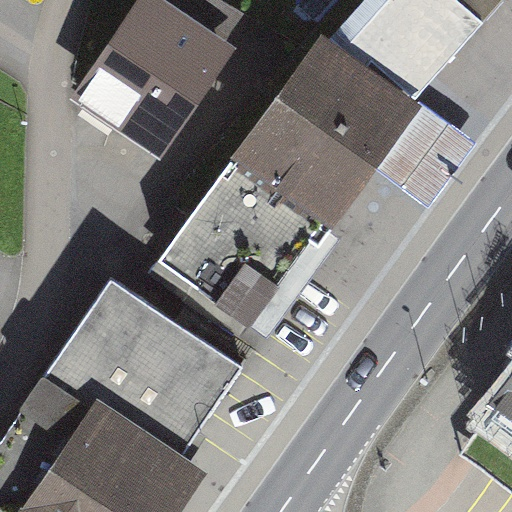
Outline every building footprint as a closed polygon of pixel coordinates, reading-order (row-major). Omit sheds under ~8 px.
[(227,51),(146,0),(143,0),(85,93),(168,145),(227,51)] [(487,16),(468,0),(371,0),(336,39),(414,98),(487,16)] [(468,0),(487,16),(502,0),(468,0)] [(414,98),(336,39),(172,256),(260,322),(377,168),(413,195),(461,132),(414,98)] [(232,369),(116,289),(0,457),(0,511),(156,511),(187,468),(171,457),(232,369)] [(511,390),(463,457),(511,492),(511,390)]
